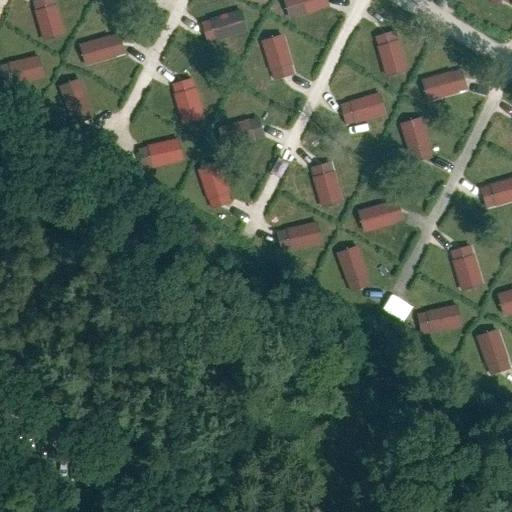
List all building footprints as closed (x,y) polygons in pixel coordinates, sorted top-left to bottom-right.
[(63,31),(51,0),(44,0),(34,4),(47,37),(63,31)] [(310,0),(277,0),(284,20),(313,10),(310,0)] [(240,9),(211,18),(217,40),(247,31),(240,9)] [(288,62),(275,28),(258,35),(271,68),(288,62)] [(394,32),(371,37),(381,77),(404,71),(394,32)] [(107,39),(77,48),(84,70),(114,60),(107,39)] [(34,56),(4,65),(11,87),(40,78),(34,56)] [(79,105),(66,71),(50,77),(63,111),(79,105)] [(452,71),(422,81),(429,102),(458,93),(452,71)] [(204,120),(191,87),(174,93),(187,126),(204,120)] [(369,97),(339,106),(346,128),(376,118),(369,97)] [(426,144),(413,111),(396,117),(409,150),(426,144)] [(249,120),(219,130),(226,151),(256,142),(249,120)] [(173,139),(143,148),(150,170),(180,161),(173,139)] [(339,197),(325,164),(309,170),(322,203),(339,197)] [(227,199),(214,165),(198,172),(211,205),(227,199)] [(511,177),(487,186),(493,207),(511,201),(511,177)] [(386,203),(357,212),(363,234),(393,224),(386,203)] [(310,222),(280,231),(287,253),(317,243),(310,222)] [(365,278),(351,244),(335,251),(348,284),(365,278)] [(478,282),(465,249),(448,255),(461,289),(478,282)] [(511,292),(494,298),(501,320),(511,316),(511,292)] [(454,303),(424,313),(431,334),(461,325),(454,303)] [(501,355),(488,321),(471,328),(484,361),(501,355)]
